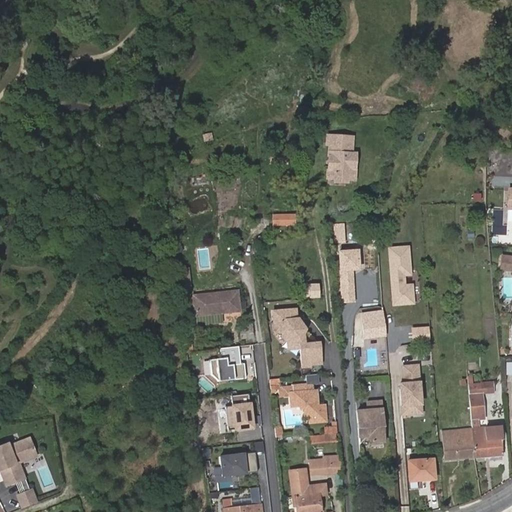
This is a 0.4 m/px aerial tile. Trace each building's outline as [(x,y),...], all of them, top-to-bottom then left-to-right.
[(346,179),(352,179),(353,158),(348,157),(349,153),(349,136),(326,134),(326,144),(329,145),(328,159),(330,159),(330,166),(327,166),(327,177),(334,178),(334,180),(345,181),(346,179)] [(271,164),(286,164),(286,147),(274,147),(274,154),(271,154),(271,164)] [(294,224),(294,209),(274,210),(274,225),(294,224)] [(411,245),(387,246),(391,305),(415,303),(411,245)] [(357,299),(357,250),(339,250),(339,299),(357,299)] [(511,258),(502,257),(502,261),(501,266),(501,270),(511,270),(511,258)] [(184,267),(185,286),(192,285),(190,266),(184,267)] [(300,272),(301,280),(319,279),(318,271),(300,272)] [(302,298),(320,297),(319,279),(301,280),(302,298)] [(239,310),(237,292),(194,296),(196,315),(197,325),(224,322),(222,312),(239,310)] [(297,320),(296,310),(274,312),(275,332),(281,332),(288,342),(299,341),(301,367),(311,366),(311,365),(321,365),(319,346),(319,345),(318,344),(317,344),(307,345),(306,341),(301,338),(305,329),(299,329),(298,319),(297,320)] [(365,339),(386,336),(384,319),(378,319),(377,313),(362,314),(365,339)] [(216,379),(248,378),(248,361),(240,361),(239,345),(220,346),(221,358),(203,358),(204,373),(216,373),(216,379)] [(420,363),(401,364),(403,381),(398,381),(401,416),(424,414),(420,363)] [(278,379),(270,380),(272,393),(275,393),(274,386),(279,386),(278,379)] [(488,393),(487,382),(469,384),(471,400),(483,399),(483,393),(488,393)] [(299,393),(299,387),(292,388),(293,393),(289,394),(289,397),(290,407),(299,406),(299,409),(303,409),(302,407),(301,393),(299,393)] [(280,398),(289,397),(289,394),(293,393),(292,388),(279,389),(280,398)] [(303,409),(303,415),(308,415),(309,423),(324,422),(323,407),(323,405),(316,405),(315,392),(312,392),(301,393),(302,407),(303,409)] [(249,394),(232,396),(236,430),(253,428),(249,394)] [(475,456),(487,456),(485,428),(479,429),(478,420),(485,418),(483,399),(471,400),(473,429),(475,456)] [(384,442),(382,409),(381,409),(381,401),(367,403),(368,411),(357,411),(359,437),(366,437),(373,443),(384,442)] [(336,433),(336,425),(327,426),(327,434),(336,433)] [(485,428),(487,456),(502,454),(500,427),(492,428),(485,428)] [(446,459),(475,456),(473,429),(444,432),(446,459)] [(337,440),(336,433),(327,434),(312,436),(312,442),(337,440)] [(11,468),(31,461),(25,443),(4,451),(3,448),(0,449),(0,485),(2,490),(17,484),(11,468)] [(256,452),(220,457),(223,476),(258,472),(256,452)] [(324,464),(341,462),(340,456),(323,457),(323,460),(324,464)] [(311,474),(341,472),(341,462),(324,464),(323,460),(310,461),(311,474)] [(434,478),(433,460),(409,462),(410,480),(434,478)] [(304,483),(308,482),(306,469),(289,471),(292,497),(295,496),(296,506),(297,511),(319,511),(320,511),(322,511),(320,496),(328,495),(326,484),(308,486),(304,487),(304,483)] [(234,498),(234,503),(261,502),(260,486),(250,487),(251,497),(234,498)] [(19,511),(34,506),(29,494),(15,499),(19,511)] [(223,511),(262,511),(261,505),(233,508),(232,500),(223,501),(223,511)]
